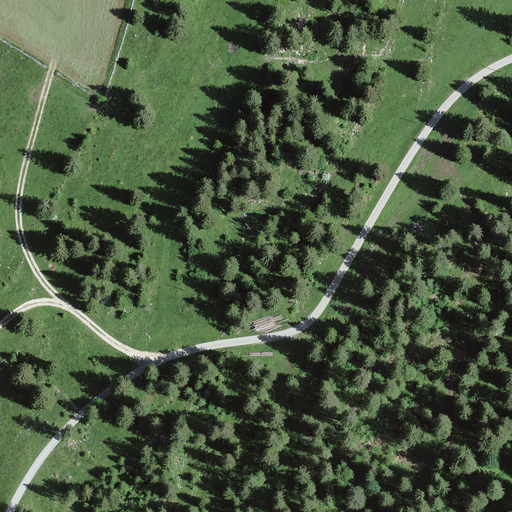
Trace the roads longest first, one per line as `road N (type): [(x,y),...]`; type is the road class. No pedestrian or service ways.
road 1 (unclassified): [(511,57),(445,105),(325,303),(297,329),(149,363),(89,405),(30,476),(13,511)]
road 2 (track): [(61,42),(24,211),(43,258),(75,299)]
road 3 (track): [(182,351),(138,346),(75,299),(45,292),(0,315)]
